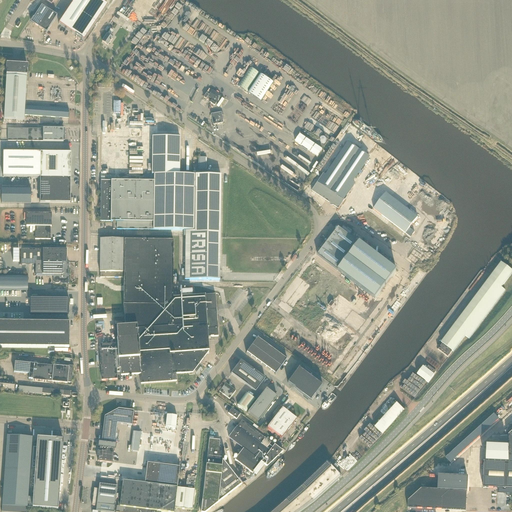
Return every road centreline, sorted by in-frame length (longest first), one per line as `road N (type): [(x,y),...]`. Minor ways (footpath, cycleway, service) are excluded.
road 1 (unclassified): [(86,59),(307,206),(317,224),(311,244),(194,396),(87,394)]
road 2 (tertiary): [(87,394),(86,59)]
road 3 (unclassified): [(511,311),(307,511)]
road 4 (trunk): [(511,358),(336,511)]
road 5 (trunk): [(349,511),(511,371)]
